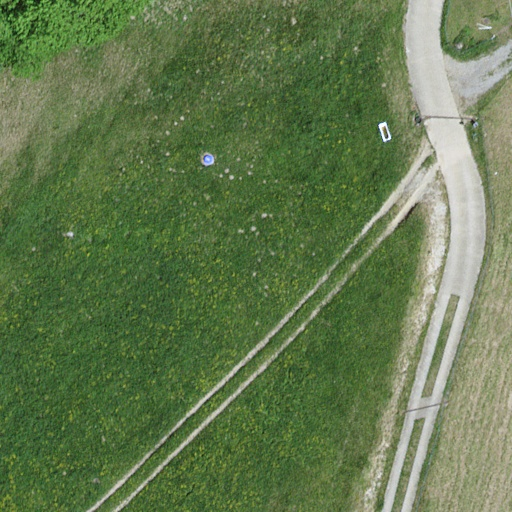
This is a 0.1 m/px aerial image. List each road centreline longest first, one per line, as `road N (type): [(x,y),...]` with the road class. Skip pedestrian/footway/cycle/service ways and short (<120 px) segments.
road 1 (track): [(89,511),(397,205),(439,126)]
road 2 (track): [(394,511),(448,320),(466,219),(439,126)]
road 3 (track): [(439,126),(419,29),(429,0)]
